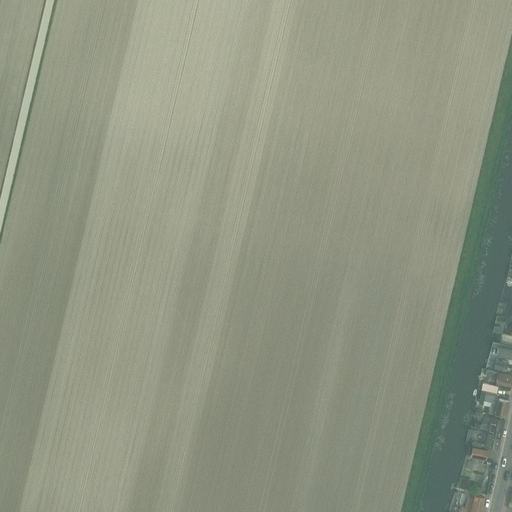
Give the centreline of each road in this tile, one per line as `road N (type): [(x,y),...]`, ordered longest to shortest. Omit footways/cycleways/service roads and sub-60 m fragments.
road 1 (track): [(405,511),(499,107)]
road 2 (track): [(0,216),(50,0)]
